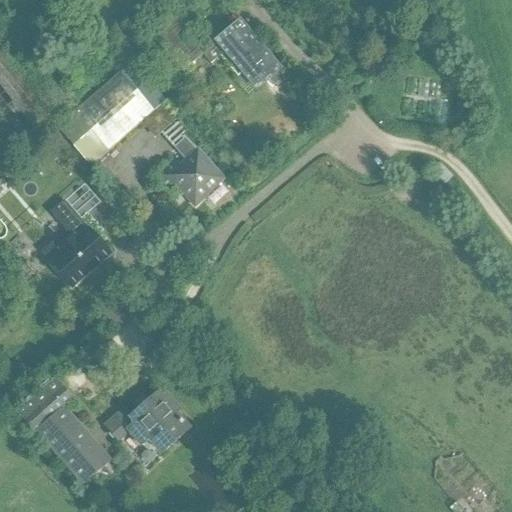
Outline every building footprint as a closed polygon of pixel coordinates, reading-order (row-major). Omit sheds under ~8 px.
[(170,17),(149,33),(181,73),(202,57),(170,17)] [(206,53),(202,56),(210,66),(214,62),(220,57),(238,78),(243,74),(257,90),(280,71),(239,24),(206,53)] [(0,47),(0,133),(14,152),(56,119),(0,47)] [(119,74),(56,130),(89,168),(154,112),(119,74)] [(174,160),(156,176),(169,190),(177,183),(186,193),(184,195),(195,208),(208,197),(205,194),(221,180),(186,141),(176,149),(189,163),(183,169),(174,160)] [(90,232),(89,231),(88,231),(64,203),(50,214),(66,232),(53,244),(41,254),(49,263),(47,265),(71,292),(112,256),(91,231),(90,232)] [(110,461),(61,406),(72,397),(55,378),(16,412),(33,431),(34,430),(37,434),(38,433),(83,484),(110,461)] [(189,430),(176,415),(180,412),(167,397),(163,400),(158,395),(131,418),(124,410),(106,426),(119,441),(129,431),(142,445),(149,439),(162,454),(189,430)]
